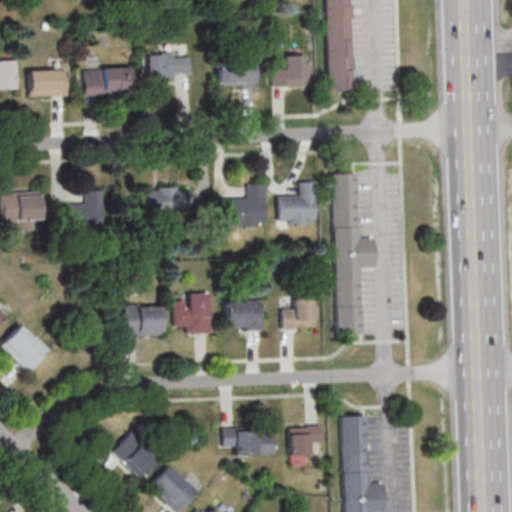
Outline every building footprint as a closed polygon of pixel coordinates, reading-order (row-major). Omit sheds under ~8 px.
[(322,0),(325,90),(350,89),(347,0),(322,0)] [(188,54),(145,54),(145,77),(188,77),(188,54)] [(303,85),(303,55),(281,55),(281,66),(271,66),(271,85),(303,85)] [(15,60),(0,59),(0,87),(15,87),(15,60)] [(254,86),(254,64),(216,64),(216,86),(254,86)] [(81,68),(82,93),(130,93),(130,68),(81,68)] [(65,70),(26,70),(26,95),(65,95),(65,70)] [(358,267),(371,266),(370,237),(356,237),(354,172),(331,172),(333,333),(359,333),(358,267)] [(313,181),(296,181),(296,194),(276,194),(276,224),(314,223),(313,181)] [(245,185),(245,197),(225,197),(224,223),(262,224),(262,185),(245,185)] [(142,187),(142,218),(189,218),(189,188),(142,187)] [(0,218),(0,225),(40,223),(39,191),(0,192),(0,218)] [(59,227),(101,227),(101,203),(59,203),(59,227)] [(208,292),(183,292),(183,301),(171,301),(171,325),(182,325),(182,333),(209,333),(208,292)] [(279,328),(312,328),(312,298),(290,298),(290,309),(279,309),(279,328)] [(222,329),(260,329),(260,300),(222,300),(222,329)] [(121,334),(160,334),(160,305),(121,305),(121,334)] [(0,342),(0,346),(26,372),(47,351),(19,323),(0,342)] [(340,511),(380,511),(379,482),(365,482),(363,414),(338,415),(340,511)] [(286,461),(307,460),(306,444),(318,443),(318,425),(286,426),(286,461)] [(220,427),(220,445),(232,445),(232,454),(271,454),(271,427),(220,427)] [(137,478),(156,459),(129,431),(109,451),(137,478)] [(178,511),(196,489),(165,464),(146,488),(175,511),(178,511)]
